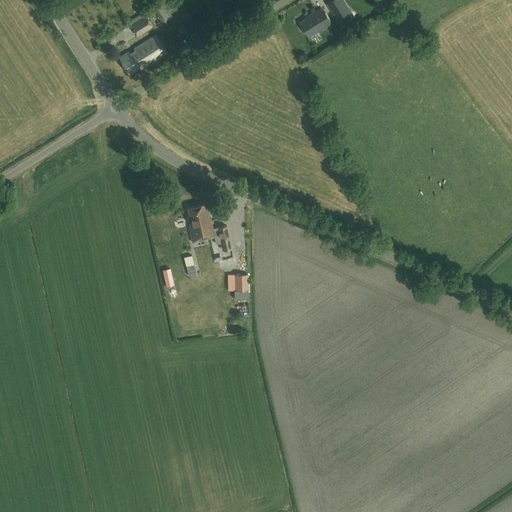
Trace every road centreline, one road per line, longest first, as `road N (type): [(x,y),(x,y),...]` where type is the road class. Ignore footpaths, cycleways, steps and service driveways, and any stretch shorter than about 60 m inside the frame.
road 1 (unclassified): [(511,309),(205,175),(168,156),(116,107)]
road 2 (unclassified): [(116,107),(285,0)]
road 3 (unclassified): [(0,180),(116,107)]
road 4 (unclassified): [(116,107),(48,0)]
